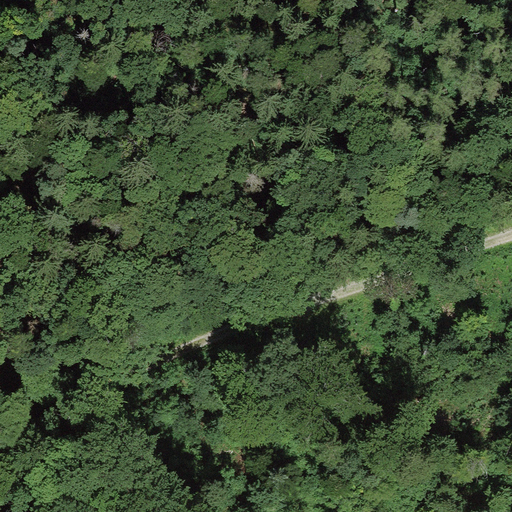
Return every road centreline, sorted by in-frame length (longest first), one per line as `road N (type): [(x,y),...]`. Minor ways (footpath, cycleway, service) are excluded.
road 1 (track): [(0,443),(195,345),(511,230)]
road 2 (track): [(142,0),(80,34),(0,53)]
